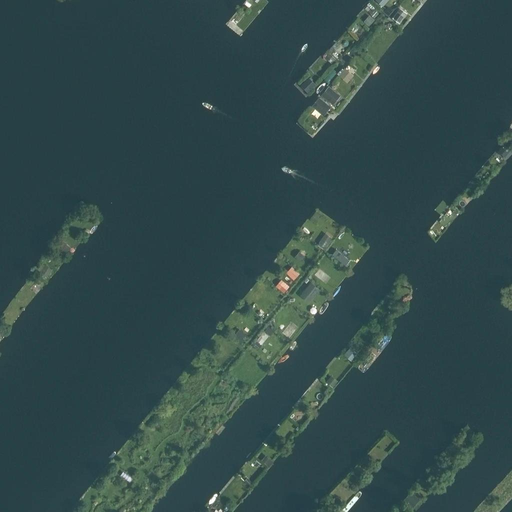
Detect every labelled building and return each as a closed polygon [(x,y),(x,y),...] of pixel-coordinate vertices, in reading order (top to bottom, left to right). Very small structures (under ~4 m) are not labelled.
[(388,7),(383,12),(388,16),(393,11),(388,7)] [(398,10),(392,18),(399,23),(406,15),(398,10)] [(370,17),(365,23),(369,26),(374,21),(370,17)] [(329,53),(325,57),(331,64),(335,59),(329,53)] [(345,68),(338,76),(347,83),(353,76),(345,68)] [(309,78),(304,83),(310,90),(316,85),(309,78)] [(329,87),(322,95),(330,102),(337,94),(329,87)] [(319,98),(312,106),(320,113),(327,104),(319,98)] [(511,146),(506,141),(497,152),(504,158),(511,148),(511,146)] [(320,244),(318,246),(324,249),(325,248),(326,248),(331,241),(324,236),(319,243),(320,244)] [(59,244),(55,249),(65,256),(69,251),(59,244)] [(337,250),(332,255),(345,266),(350,261),(337,250)] [(301,253),(296,259),(300,262),(305,256),(301,253)] [(45,265),(39,273),(47,278),(52,270),(45,265)] [(294,269),(288,275),(294,280),(300,274),(294,269)] [(283,282),(278,288),(284,293),(289,287),(283,282)] [(311,283),(304,291),(313,298),(317,292),(319,294),(321,291),(319,290),(311,283)] [(269,326),(265,331),(270,336),(274,331),(269,326)] [(241,331),(236,338),(242,343),(248,336),(241,331)] [(256,340),(252,345),(258,350),(262,345),(256,340)] [(349,349),(344,355),(352,362),(357,356),(349,349)] [(331,375),(326,381),(333,387),(338,381),(331,375)] [(264,457),(261,460),(267,465),(270,461),(264,457)] [(411,492),(403,500),(412,509),(420,500),(411,492)] [(336,499),(333,502),(338,507),(341,503),(336,499)]
